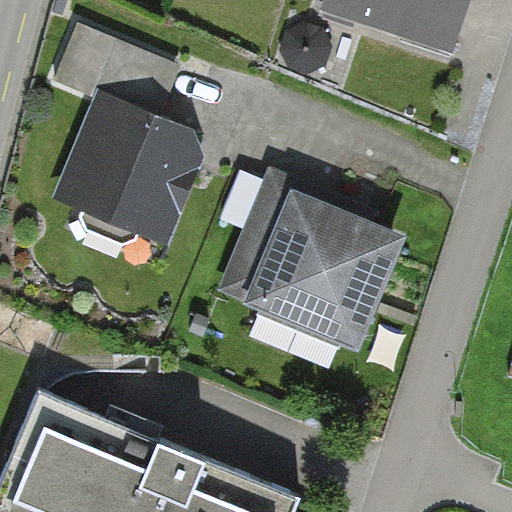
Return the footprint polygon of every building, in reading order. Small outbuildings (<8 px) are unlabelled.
[(469,0),(326,0),(325,4),(454,47),(469,0)] [(178,63),(81,23),(57,80),(105,100),(67,193),(165,233),(197,154),(189,134),(154,120),(178,63)] [(265,180),(243,171),(223,218),(246,227),(265,180)] [(334,201),(276,178),(232,286),(356,337),(396,239),(329,212),(334,201)] [(293,511),(300,495),(40,387),(0,484),(0,511),(293,511)]
